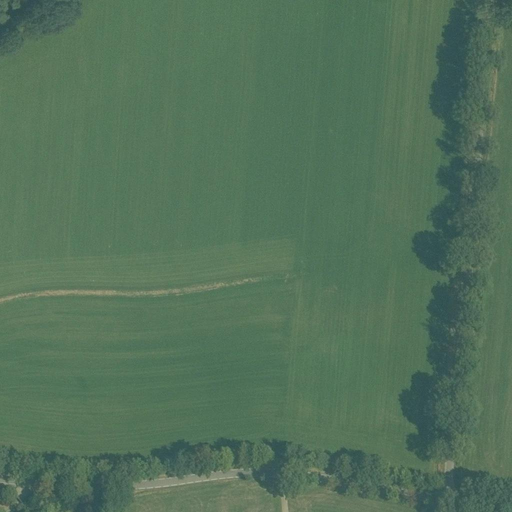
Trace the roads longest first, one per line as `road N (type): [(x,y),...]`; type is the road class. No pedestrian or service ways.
road 1 (unclassified): [(445,502),(489,0)]
road 2 (unclassified): [(445,502),(281,473),(107,487),(0,478)]
